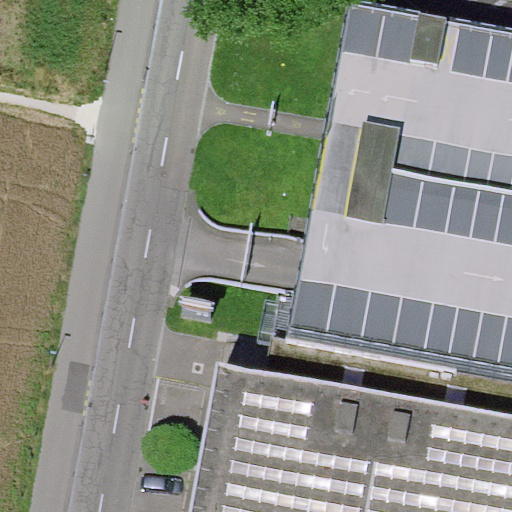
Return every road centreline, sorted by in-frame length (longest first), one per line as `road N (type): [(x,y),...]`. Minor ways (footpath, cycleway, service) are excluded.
road 1 (residential): [(191,0),(99,511)]
road 2 (unknown): [(300,274),(365,145)]
